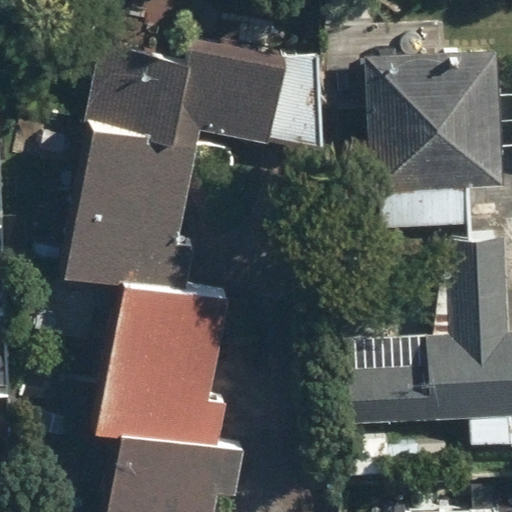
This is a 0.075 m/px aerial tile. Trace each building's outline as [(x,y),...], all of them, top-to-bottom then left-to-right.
[(190,41),(96,28),(87,102),(178,127),(190,41)] [(323,49),(199,33),(195,122),(323,137),(323,49)] [(467,215),(467,173),(494,173),(494,40),(370,39),(369,172),(378,172),(378,214),(467,215)] [(190,279),(199,235),(182,228),(196,142),(87,108),(60,252),(122,265),(190,279)] [(511,429),(511,318),(511,319),(510,228),(437,228),(438,322),(343,325),(346,405),(466,400),(467,431),(511,429)] [(209,384),(229,287),(190,279),(122,265),(93,406),(120,412),(221,433),(230,389),(209,384)] [(210,511),(217,484),(238,488),(248,438),(221,433),(120,412),(98,511),(210,511)]
